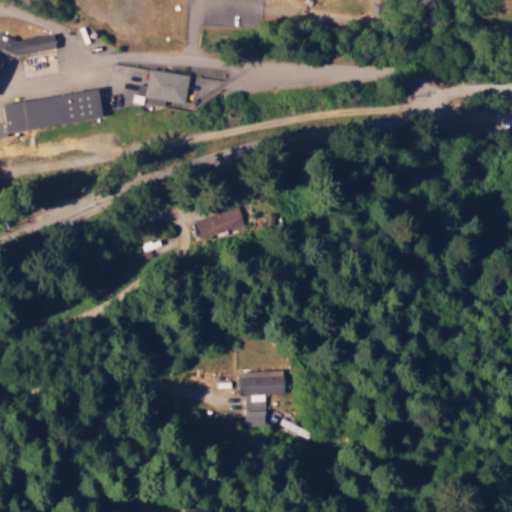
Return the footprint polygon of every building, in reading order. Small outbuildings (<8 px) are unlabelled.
[(8,41),(10,55),(54,48),(52,34),(8,41)] [(188,74),(148,68),(142,103),(162,106),(163,100),(183,103),(188,74)] [(100,118),(96,90),(0,103),(5,131),(100,118)] [(243,224),(238,206),(194,220),(200,238),(243,224)] [(283,392),(282,372),(236,373),(237,394),(245,393),(246,425),(265,424),(264,393),(283,392)]
